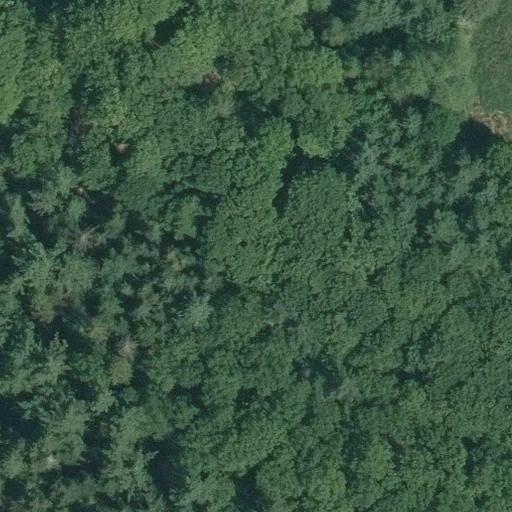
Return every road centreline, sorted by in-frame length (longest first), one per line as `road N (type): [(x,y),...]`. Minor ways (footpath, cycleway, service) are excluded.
road 1 (track): [(0,61),(511,365)]
road 2 (track): [(186,0),(0,124)]
